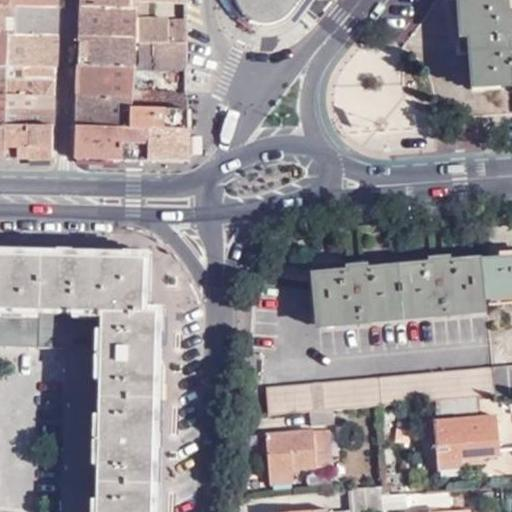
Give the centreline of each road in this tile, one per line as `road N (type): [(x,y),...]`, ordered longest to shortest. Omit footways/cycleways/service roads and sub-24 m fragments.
road 1 (residential): [(208,511),(221,299)]
road 2 (residential): [(69,0),(59,198)]
road 3 (primary): [(329,186),(511,173)]
road 4 (residential): [(130,197),(217,281)]
